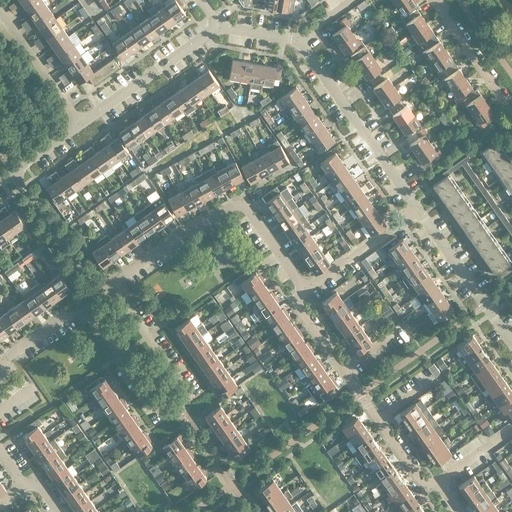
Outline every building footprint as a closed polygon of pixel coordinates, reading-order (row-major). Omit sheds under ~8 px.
[(43,1),(42,0),(25,0),(22,2),(28,11),(43,1)] [(99,0),(106,9),(110,6),(105,0),(99,0)] [(175,0),(173,0),(166,5),(176,20),(185,13),(175,0)] [(256,0),(251,7),(266,10),(266,7),(275,8),(277,0),(256,0)] [(294,0),(277,0),(275,8),(286,10),(286,13),(292,14),(294,0)] [(359,11),(369,4),(365,0),(364,0),(355,6),(359,11)] [(399,0),(395,3),(402,12),(404,10),(408,14),(408,15),(416,8),(417,9),(419,7),(416,2),(418,0),(417,0),(399,0)] [(49,10),(43,1),(28,11),(35,20),(49,10)] [(176,20),(166,5),(157,11),(167,26),(176,20)] [(408,15),(408,14),(402,18),(398,21),(400,24),(403,25),(406,23),(412,32),(426,22),(417,9),(416,8),(408,15)] [(56,18),(49,10),(35,20),(41,29),(56,18)] [(167,26),(157,11),(148,18),(158,32),(167,26)] [(377,15),(370,20),(375,26),(381,21),(378,16),(377,15)] [(349,22),(345,17),(329,29),(338,43),(352,33),(346,24),(349,22)] [(62,27),(56,18),(41,29),(47,38),(62,27)] [(158,32),(148,18),(139,24),(150,39),(158,32)] [(381,21),(375,26),(379,32),(386,27),(382,22),(381,21)] [(436,36),(426,22),(412,32),(418,41),(421,39),(424,44),(436,36)] [(150,39),(139,24),(130,30),(141,45),(150,39)] [(68,36),(62,27),(47,38),(53,47),(68,36)] [(141,45),(130,30),(121,36),(132,51),(141,45)] [(359,42),(352,33),(338,43),(348,57),(351,55),(350,55),(359,49),(356,44),(357,43),(359,42)] [(74,45),(68,36),(53,47),(60,55),(74,45)] [(132,51),(121,36),(112,43),(123,58),(132,51)] [(445,50),(436,36),(424,44),(428,48),(422,52),(429,61),(431,60),(445,50)] [(81,54),(74,45),(60,55),(66,64),(81,54)] [(364,45),(362,47),(359,49),(350,55),(351,55),(360,69),(374,59),(364,45)] [(408,46),(403,50),(407,54),(412,51),(408,46)] [(455,63),(445,50),(431,60),(437,68),(437,69),(436,72),(438,75),(444,71),(455,63)] [(87,63),(81,54),(66,64),(72,73),(87,63)] [(119,67),(113,58),(100,67),(106,76),(119,67)] [(243,61),(232,59),(229,77),(240,79),(243,61)] [(381,68),(374,59),(360,69),(370,82),(381,74),(378,70),(381,68)] [(254,63),(243,61),(240,79),(251,80),(254,63)] [(93,72),(87,63),(72,73),(79,82),(88,76),(93,72)] [(264,65),(254,63),(251,80),(261,82),(264,65)] [(465,77),(455,63),(444,71),(447,76),(442,80),(448,89),(451,87),(465,77)] [(276,67),(264,65),(261,82),(273,84),(274,79),(279,80),(281,70),(275,69),(276,67)] [(100,67),(93,72),(88,76),(94,85),(106,76),(100,67)] [(219,84),(208,69),(199,76),(209,91),(219,84)] [(384,79),(381,74),(370,82),(380,96),(394,86),(387,77),(384,79)] [(209,91),(199,76),(190,82),(201,97),(209,91)] [(474,91),(465,77),(451,87),(457,96),(460,94),(463,99),(466,97),(474,91)] [(201,97),(190,82),(181,88),(192,103),(201,97)] [(302,95),(296,86),(276,100),(283,109),(287,106),(302,95)] [(400,95),(394,86),(380,96),(389,110),(400,102),(397,97),(400,95)] [(192,103),(181,88),(172,95),(183,109),(186,114),(195,108),(192,103)] [(477,89),(474,91),(466,97),(469,102),(466,104),(472,113),(486,103),(477,89)] [(183,109),(172,95),(163,101),(174,116),(183,109)] [(308,104),(302,95),(287,106),(294,114),(308,104)] [(407,97),(400,102),(389,110),(399,123),(413,114),(417,111),(407,97)] [(174,116),(163,101),(155,107),(165,122),(174,116)] [(496,117),(486,103),(472,113),(478,122),(476,123),(480,129),(496,117)] [(315,113),(308,104),(294,114),(300,123),(315,113)] [(165,122),(155,107),(146,113),(156,128),(165,122)] [(271,117),(264,108),(260,111),(266,120),(271,117)] [(156,128),(146,113),(137,120),(147,134),(156,128)] [(321,122),(315,113),(300,123),(306,132),(321,122)] [(419,123),(413,114),(399,123),(408,137),(417,131),(420,130),(417,125),(419,123)] [(147,134),(137,120),(128,126),(139,141),(147,134)] [(327,130),(321,122),(306,132),(312,141),(327,130)] [(139,141),(128,126),(119,132),(129,147),(139,141)] [(334,140),(327,130),(312,141),(319,150),(334,140)] [(408,137),(406,139),(416,153),(430,143),(423,134),(421,136),(417,131),(408,137)] [(128,151),(118,137),(109,143),(119,158),(128,151)] [(280,145),(277,140),(267,145),(270,150),(279,166),(289,160),(280,145)] [(486,147),(482,150),(481,150),(482,150),(480,152),(511,197),(511,162),(506,154),(499,144),(496,140),(490,144),(486,147)] [(119,158),(109,143),(100,149),(110,164),(119,158)] [(436,152),(430,143),(416,153),(426,167),(442,155),(439,150),(436,152)] [(110,164),(100,149),(91,156),(101,170),(110,164)] [(279,166),(270,150),(261,155),(269,171),(279,166)] [(320,163),(327,172),(342,161),(335,152),(320,163)] [(269,171),(261,155),(251,161),(260,176),(269,171)] [(101,170),(91,156),(82,162),(93,177),(101,170)] [(300,157),(296,160),(301,167),(305,164),(300,157)] [(244,177),(235,161),(225,167),(234,183),(244,177)] [(260,176),(251,161),(241,166),(250,182),(260,176)] [(348,170),(342,161),(327,172),(333,181),(348,170)] [(93,177),(82,162),(73,168),(84,183),(93,177)] [(138,166),(133,170),(136,174),(141,170),(138,166)] [(213,167),(203,172),(215,193),(224,188),(216,172),(213,167)] [(234,183),(225,167),(216,172),(224,188),(234,183)] [(84,183),(73,168),(65,174),(75,189),(84,183)] [(354,179),(348,170),(333,181),(339,190),(354,179)] [(215,193),(203,172),(194,177),(197,182),(205,198),(215,193)] [(511,262),(449,173),(447,174),(445,176),(432,185),(435,189),(439,194),(455,216),(473,242),(480,252),(485,260),(495,274),(508,266),(508,265),(511,262)] [(75,189),(65,174),(56,180),(66,195),(75,189)] [(360,188),(354,179),(339,190),(346,198),(360,188)] [(66,195),(56,180),(46,187),(57,202),(66,195)] [(321,188),(315,180),(311,183),(317,192),(321,188)] [(205,198),(197,182),(187,188),(196,203),(205,198)] [(286,201),(276,186),(262,196),(266,201),(265,202),(271,211),(286,201)] [(196,203),(187,188),(178,193),(187,209),(196,203)] [(366,197),(360,188),(346,198),(352,207),(366,197)] [(187,209),(178,193),(168,198),(177,214),(187,209)] [(174,216),(160,196),(151,203),(165,222),(174,216)] [(291,197),(286,201),(271,211),(278,220),(297,206),(291,197)] [(373,206),(366,197),(352,207),(358,216),(373,206)] [(165,222),(151,203),(142,209),(146,214),(156,229),(165,222)] [(304,215),(297,206),(278,220),(284,229),(304,215)] [(379,214),(373,206),(358,216),(364,225),(379,214)] [(15,209),(5,216),(16,231),(25,224),(15,209)] [(156,229),(146,214),(137,220),(147,235),(156,229)] [(386,224),(379,214),(364,225),(371,234),(386,224)] [(310,224),(304,215),(284,229),(290,237),(305,227),(310,224)] [(19,236),(16,231),(5,216),(0,219),(0,227),(10,242),(19,236)] [(147,235),(137,220),(128,226),(138,241),(147,235)] [(138,241),(128,226),(119,233),(129,247),(138,241)] [(10,242),(0,227),(0,245),(1,248),(10,242)] [(311,236),(305,227),(290,237),(296,246),(311,236)] [(129,247),(119,233),(110,239),(121,253),(129,247)] [(98,240),(101,245),(112,260),(121,253),(110,239),(107,234),(98,240)] [(317,245),(311,236),(296,246),(303,255),(317,245)] [(388,248),(394,257),(409,247),(403,238),(388,248)] [(350,248),(344,239),(340,242),(346,251),(350,248)] [(47,250),(43,244),(35,249),(31,252),(34,256),(35,258),(47,250)] [(112,260),(101,245),(92,252),(102,266),(112,260)] [(323,254),(317,245),(303,255),(309,264),(323,254)] [(415,256),(409,247),(394,257),(401,266),(415,256)] [(330,263),(323,254),(309,264),(315,273),(330,263)] [(422,265),(415,256),(401,266),(407,275),(422,265)] [(365,258),(361,261),(367,270),(372,267),(365,258)] [(428,273),(422,265),(407,275),(413,284),(428,273)] [(250,276),(246,271),(232,280),(236,285),(241,282),(247,291),(263,279),(261,276),(259,277),(255,272),(250,276)] [(434,282),(428,273),(413,284),(419,293),(434,282)] [(60,274),(51,281),(61,295),(70,289),(60,274)] [(265,282),(263,279),(247,291),(253,299),(267,288),(264,283),(265,282)] [(61,295),(51,281),(42,287),(52,302),(61,295)] [(52,302),(42,287),(39,282),(30,289),(44,308),(52,302)] [(440,291),(434,282),(419,293),(414,296),(421,305),(426,301),(440,291)] [(271,294),(267,288),(253,299),(258,307),(275,295),(273,292),(271,294)] [(44,308),(30,289),(21,295),(24,299),(35,314),(44,308)] [(358,296),(361,300),(369,293),(366,289),(358,296)] [(376,291),(372,294),(376,300),(380,297),(376,291)] [(446,300),(440,291),(426,301),(432,310),(446,300)] [(342,300),(336,292),(321,302),(325,308),(324,309),(326,312),(342,300)] [(277,298),(275,295),(258,307),(253,311),(259,320),(264,316),(279,305),(275,300),(277,298)] [(35,314),(24,299),(15,305),(26,320),(35,314)] [(348,309),(342,300),(326,312),(328,315),(330,314),(333,319),(348,309)] [(453,309),(446,300),(432,310),(427,314),(433,323),(453,309)] [(26,320),(15,305),(7,312),(17,326),(26,320)] [(283,310),(279,305),(264,316),(270,324),(287,312),(285,309),(283,310)] [(354,317),(348,309),(333,319),(337,324),(335,326),(337,329),(354,317)] [(221,310),(216,314),(221,321),(226,317),(222,311),(221,310)] [(17,326),(7,312),(0,316),(0,320),(8,333),(17,326)] [(289,315),(287,312),(270,324),(276,332),(291,322),(287,317),(289,315)] [(201,322),(195,314),(175,328),(179,334),(177,335),(179,338),(201,322)] [(231,319),(235,324),(240,320),(237,315),(231,319)] [(360,325),(354,317),(337,329),(339,332),(341,330),(345,336),(360,325)] [(232,325),(228,319),(220,325),(224,331),(232,325)] [(0,338),(8,333),(0,320),(0,338)] [(207,331),(201,322),(179,338),(181,341),(183,340),(187,345),(206,331),(207,331)] [(294,327),(291,322),(276,332),(282,341),(299,329),(296,326),(294,327)] [(242,324),(237,328),(241,333),(246,330),(242,324)] [(366,334),(360,325),(345,336),(349,341),(347,342),(349,345),(366,334)] [(301,332),(299,329),(282,341),(288,349),(302,338),(299,333),(301,332)] [(212,340),(206,331),(187,345),(191,350),(189,352),(191,355),(207,343),(212,340)] [(372,342),(366,334),(349,345),(351,348),(353,347),(357,353),(372,342)] [(478,343),(472,335),(457,346),(452,349),(454,353),(459,349),(463,354),(478,343)] [(247,341),(252,348),(259,343),(253,336),(247,341)] [(306,344),(302,338),(288,349),(294,357),(310,345),(308,342),(306,344)] [(213,351),(207,343),(191,355),(193,358),(195,356),(199,362),(213,351)] [(484,352),(478,343),(463,354),(458,358),(464,366),(484,352)] [(312,348),(310,345),(294,357),(300,366),(314,355),(310,350),(312,348)] [(260,357),(264,363),(273,356),(269,350),(260,357)] [(219,360),(213,351),(199,362),(202,367),(200,369),(203,372),(219,360)] [(255,358),(251,352),(246,355),(251,362),(255,358)] [(490,360),(484,352),(464,366),(466,369),(471,366),(475,371),(490,360)] [(318,361),(314,355),(300,366),(305,374),(322,362),(320,359),(318,361)] [(440,357),(436,361),(441,369),(446,366),(440,357)] [(225,368),(219,360),(203,372),(205,375),(207,373),(210,378),(225,368)] [(496,368),(490,360),(475,371),(470,374),(476,383),(496,368)] [(324,365),(322,362),(305,374),(311,382),(326,372),(322,367),(324,365)] [(440,372),(433,363),(427,367),(434,376),(440,372)] [(231,377),(225,368),(210,378),(214,384),(212,385),(214,388),(231,377)] [(502,377),(496,368),(476,383),(481,391),(486,388),(502,377)] [(448,369),(444,372),(447,377),(452,374),(448,369)] [(330,377),(326,372),(311,382),(306,386),(312,394),(334,379),(332,376),(330,377)] [(103,379),(101,376),(85,386),(88,390),(90,388),(96,397),(112,385),(110,382),(108,384),(104,378),(103,379)] [(237,385),(231,377),(214,388),(216,391),(218,390),(222,395),(237,385)] [(508,385),(502,377),(486,388),(490,393),(485,396),(487,399),(508,385)] [(277,383),(277,384),(283,391),(288,387),(290,386),(284,378),(277,383)] [(336,382),(334,379),(312,394),(318,403),(338,389),(334,383),(336,382)] [(114,388),(112,385),(96,397),(102,405),(116,395),(113,390),(114,388)] [(511,394),(511,391),(508,385),(487,399),(490,403),(495,399),(498,404),(511,394)] [(235,391),(237,395),(244,391),(241,387),(235,391)] [(288,387),(283,391),(288,399),(292,395),(289,390),(290,389),(288,387)] [(453,391),(448,394),(451,399),(456,396),(453,391)] [(465,392),(460,396),(463,400),(469,397),(465,392)] [(511,407),(511,394),(498,404),(502,409),(497,413),(499,416),(511,407)] [(120,400),(116,395),(102,405),(107,414),(124,402),(122,399),(120,400)] [(126,405),(124,402),(107,414),(113,422),(128,412),(124,406),(126,405)] [(400,413),(406,422),(421,411),(426,407),(424,404),(419,407),(415,402),(400,413)] [(301,403),(295,408),(298,413),(305,408),(301,404),(301,403)] [(203,417),(205,420),(207,419),(211,424),(226,414),(220,405),(203,417)] [(255,406),(249,410),(255,418),(260,414),(255,406)] [(432,416),(426,407),(421,411),(406,422),(412,430),(427,419),(432,416)] [(511,420),(511,407),(499,416),(500,418),(501,419),(506,416),(510,421),(511,420)] [(132,417),(128,412),(113,422),(119,430),(136,419),(134,416),(132,417)] [(232,422),(226,414),(211,424),(215,430),(213,431),(215,434),(232,422)] [(341,436),(343,439),(363,425),(357,416),(342,427),(345,432),(341,436)] [(41,422),(38,417),(25,427),(28,431),(23,435),(27,441),(25,442),(27,445),(43,434),(37,425),(41,422)] [(479,421),(478,421),(483,429),(488,426),(482,418),(479,421)] [(87,419),(81,423),(85,428),(90,424),(87,419)] [(138,422),(136,419),(119,430),(125,439),(140,428),(136,423),(138,422)] [(431,424),(427,419),(412,430),(418,438),(433,427),(438,424),(436,421),(431,424)] [(238,431),(232,422),(215,434),(217,437),(219,436),(223,441),(238,431)] [(444,432),(438,424),(433,427),(418,438),(423,447),(439,436),(444,432)] [(369,433),(363,425),(343,439),(345,442),(350,439),(354,444),(369,433)] [(93,426),(88,430),(91,435),(97,431),(96,431),(93,426)] [(266,426),(261,430),(264,435),(269,431),(266,426)] [(144,434),(140,428),(125,439),(131,447),(148,435),(145,432),(144,434)] [(243,439),(238,431),(223,441),(227,446),(225,448),(227,451),(243,439)] [(88,439),(82,432),(78,435),(83,443),(88,439)] [(375,441),(369,433),(354,444),(357,449),(352,453),(355,456),(375,441)] [(49,442),(43,434),(27,445),(29,448),(31,447),(35,452),(49,442)] [(162,446),(168,455),(183,444),(179,439),(181,438),(178,434),(162,446)] [(150,438),(148,435),(131,447),(137,456),(152,445),(148,440),(150,438)] [(443,441),(439,436),(423,447),(429,455),(450,441),(447,437),(443,441)] [(54,439),(49,442),(35,452),(38,458),(36,459),(39,462),(60,447),(54,439)] [(249,448),(243,439),(227,451),(229,454),(231,452),(235,458),(249,448)] [(381,450),(375,441),(355,456),(357,459),(362,456),(365,461),(381,450)] [(452,444),(450,441),(429,455),(436,464),(451,453),(447,447),(452,444)] [(186,450),(183,444),(168,455),(174,463),(190,451),(188,448),(186,450)] [(66,455),(60,447),(39,462),(41,465),(43,464),(46,469),(61,459),(66,455)] [(83,455),(80,450),(71,456),(74,460),(83,455)] [(387,458),(381,450),(365,461),(369,466),(364,469),(366,472),(387,458)] [(192,454),(190,451),(174,463),(180,471),(194,461),(191,456),(192,454)] [(147,454),(143,457),(147,463),(146,463),(148,466),(153,462),(147,454)] [(340,457),(335,461),(338,465),(343,462),(340,457)] [(96,461),(101,468),(105,465),(100,458),(96,461)] [(393,467),(387,458),(366,472),(369,476),(374,472),(377,477),(393,467)] [(67,467),(61,459),(46,469),(50,474),(48,476),(50,479),(67,467)] [(116,461),(111,465),(114,470),(119,466),(116,461)] [(198,466),(194,461),(180,471),(186,480),(202,468),(200,465),(198,466)] [(106,465),(101,468),(104,473),(109,470),(106,465)] [(73,475),(67,467),(50,479),(52,482),(54,480),(58,486),(73,475)] [(399,475),(393,467),(377,477),(381,483),(376,486),(378,489),(399,475)] [(204,471),(202,468),(186,480),(192,488),(206,478),(202,472),(204,471)] [(291,472),(294,477),(299,474),(295,469),(291,472)] [(161,471),(155,476),(159,481),(166,476),(162,471),(161,471)] [(79,484),(73,475),(58,486),(62,491),(60,492),(62,495),(79,484)] [(405,483),(399,475),(378,489),(381,493),(386,489),(389,494),(405,483)] [(477,481),(474,475),(458,486),(464,495),(485,481),(482,477),(477,481)] [(257,490),(263,499),(279,488),(275,483),(280,479),(278,476),(273,479),(257,490)] [(167,481),(162,485),(165,490),(171,485),(168,480),(167,481)] [(491,489),(485,481),(464,495),(470,503),(491,489)] [(410,492),(405,483),(389,494),(393,499),(388,503),(390,506),(410,492)] [(84,492),(79,484),(62,495),(64,498),(66,497),(70,502),(84,492)] [(283,493),(279,488),(263,499),(269,507),(290,493),(287,489),(283,493)] [(496,497),(491,489),(470,503),(476,511),(496,497)] [(73,511),(90,500),(84,492),(70,502),(74,508),(72,509),(73,511)] [(416,500),(410,492),(390,506),(392,509),(397,506),(401,511),(416,500)] [(292,496),(290,493),(269,507),(272,511),(279,511),(291,504),(287,499),(292,496)] [(498,499),(496,497),(476,511),(493,511),(497,509),(494,504),(499,501),(498,499)] [(91,511),(96,509),(90,500),(73,511),(91,511)] [(416,511),(422,508),(416,500),(401,511),(416,511)]
